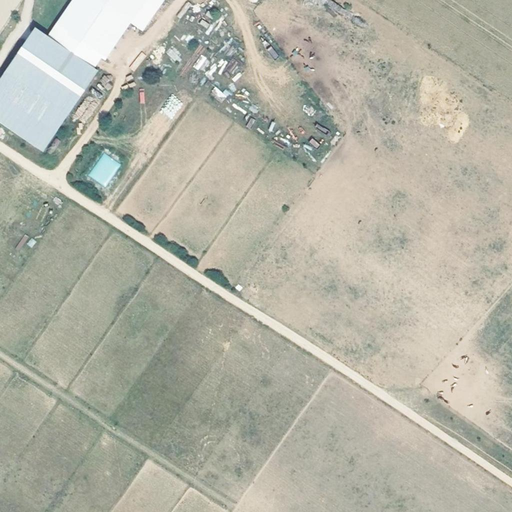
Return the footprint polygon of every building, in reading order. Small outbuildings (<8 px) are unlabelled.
[(93,0),(73,0),(42,45),(88,76),(125,22),(93,0)] [(93,0),(125,22),(142,32),(163,0),(93,0)] [(33,37),(0,83),(0,133),(38,161),(95,81),(88,76),(42,45),(33,37)] [(141,52),(129,67),(134,71),(146,56),(141,52)] [(199,54),(194,67),(200,70),(206,57),(199,54)] [(234,60),(222,71),(232,81),(244,71),(234,60)] [(215,86),(210,94),(223,102),(228,93),(215,86)] [(161,110),(172,119),(183,103),(172,95),(161,110)]
